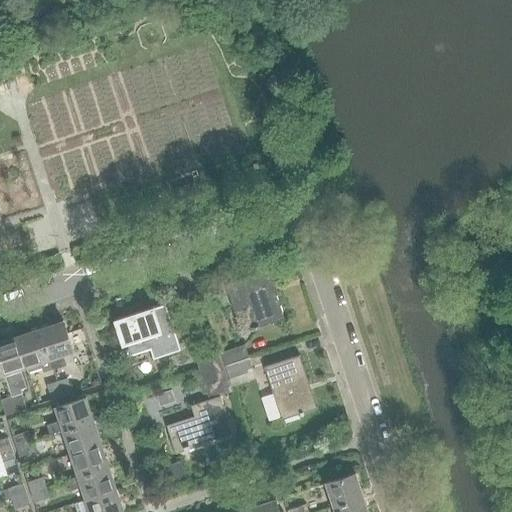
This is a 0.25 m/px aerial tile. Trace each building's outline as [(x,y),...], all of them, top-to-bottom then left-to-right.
[(195,186),(177,192),(182,208),(200,202),(195,186)] [(249,329),(281,319),(271,287),(274,286),(269,269),(223,283),(231,310),(241,306),(249,329)] [(115,323),(126,355),(147,348),(151,359),(179,350),(163,303),(145,310),(146,313),(115,323)] [(71,351),(61,320),(37,328),(50,370),(65,365),(61,354),(71,351)] [(50,370),(37,328),(14,336),(24,367),(26,366),(29,372),(41,368),(43,372),(50,370)] [(24,367),(14,336),(0,340),(0,372),(1,374),(24,367)] [(243,344),(219,352),(223,364),(247,356),(243,344)] [(231,387),(227,378),(223,364),(219,352),(208,356),(216,381),(203,384),(208,399),(232,391),(231,387)] [(279,419),(314,408),(297,354),(261,366),(279,419)] [(203,384),(216,381),(208,356),(195,360),(203,384)] [(252,370),(247,356),(223,364),(227,378),(244,372),(252,370)] [(244,372),(227,378),(231,387),(247,382),(244,372)] [(72,393),(67,378),(56,381),(61,397),(72,393)] [(61,397),(56,381),(46,385),(51,400),(61,397)] [(26,408),(21,393),(10,396),(15,412),(26,408)] [(15,412),(10,396),(0,400),(5,415),(15,412)] [(202,447),(231,437),(217,396),(189,406),(192,417),(166,426),(175,452),(201,444),(202,447)] [(60,431),(60,432),(91,421),(83,398),(53,408),(56,420),(46,423),(49,434),(60,431)] [(99,444),(91,421),(60,432),(68,454),(99,444)] [(16,445),(30,441),(27,431),(12,435),(16,445)] [(0,450),(10,447),(6,437),(0,439),(0,450)] [(30,441),(16,445),(19,455),(33,450),(30,441)] [(68,454),(75,477),(106,467),(99,444),(68,454)] [(0,461),(13,457),(10,447),(0,450),(0,461)] [(186,480),(180,461),(164,466),(170,485),(186,480)] [(78,488),(82,500),(113,490),(106,467),(75,477),(67,480),(70,490),(78,488)] [(324,483),(332,507),(360,497),(353,473),(324,483)] [(28,482),(31,492),(45,487),(42,477),(28,482)] [(9,499),(24,494),(21,484),(6,488),(9,499)] [(48,497),(45,487),(31,492),(34,502),(48,497)] [(120,511),(113,490),(82,500),(86,511),(120,511)] [(24,494),(9,499),(13,509),(28,504),(24,494)] [(332,507),(333,511),(365,511),(360,497),(332,507)] [(248,511),(282,511),(279,511),(274,511),(271,500),(248,508),(248,511)]
